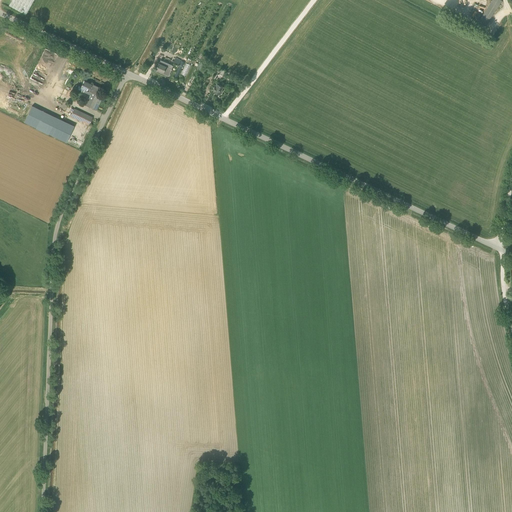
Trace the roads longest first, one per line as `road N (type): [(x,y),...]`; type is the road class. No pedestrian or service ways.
road 1 (unclassified): [(45,511),(56,235),(128,74)]
road 2 (unclassified): [(128,74),(511,255)]
road 3 (track): [(223,118),(313,0)]
road 4 (unclassified): [(128,74),(0,12)]
